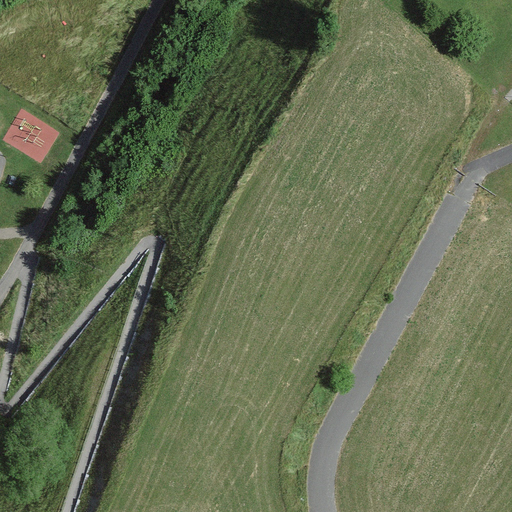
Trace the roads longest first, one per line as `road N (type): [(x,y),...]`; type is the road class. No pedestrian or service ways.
road 1 (track): [(0,404),(8,408),(148,240),(158,244),(68,511)]
road 2 (residential): [(0,293),(157,0)]
road 3 (track): [(21,259),(27,269),(0,389)]
